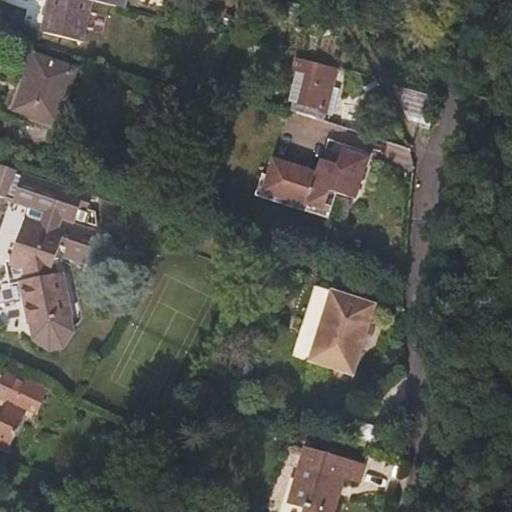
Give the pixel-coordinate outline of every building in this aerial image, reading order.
[(82,42),(92,1),(86,0),(28,0),(28,4),(47,8),(41,32),(82,42)] [(87,0),(92,1),(106,4),(127,9),(128,0),(87,0)] [(25,80),(14,111),(7,108),(15,87),(9,84),(0,108),(0,113),(54,133),(77,69),(34,55),(25,80)] [(333,88),(337,70),(296,60),(293,70),(297,71),(289,101),(293,102),(291,110),(330,123),(339,89),(333,88)] [(395,68),(392,84),(394,88),(411,121),(430,129),(442,79),(395,68)] [(185,92),(189,77),(183,75),(178,90),(184,93),(185,92)] [(211,98),(214,90),(199,84),(196,93),(211,98)] [(135,109),(140,94),(127,90),(122,104),(135,109)] [(333,205),(337,193),(355,199),(368,158),(343,150),(341,156),(325,151),(323,160),(321,160),(317,175),(274,161),(264,191),(261,190),(266,176),(263,175),(256,196),(328,219),(333,205)] [(10,285),(19,284),(28,324),(29,324),(33,339),(49,351),(62,348),(73,332),(70,316),(72,316),(62,272),(50,275),(59,246),(66,247),(63,256),(86,264),(97,232),(62,220),(63,217),(75,221),(79,208),(87,211),(92,198),(22,175),(21,176),(15,175),(17,171),(0,165),(0,196),(30,208),(27,218),(25,217),(9,262),(7,261),(5,265),(10,285)] [(292,355),(310,361),(353,375),(364,340),(375,305),(315,286),(292,355)] [(36,414),(47,390),(25,380),(5,372),(0,382),(0,444),(8,449),(26,409),(36,414)] [(378,449),(383,431),(359,423),(356,433),(354,442),(378,449)] [(354,442),(356,433),(342,428),(339,437),(354,442)] [(332,511),(343,477),(358,482),(361,474),(363,466),(306,449),(287,511),(332,511)] [(136,494),(147,469),(134,465),(124,489),(136,494)]
